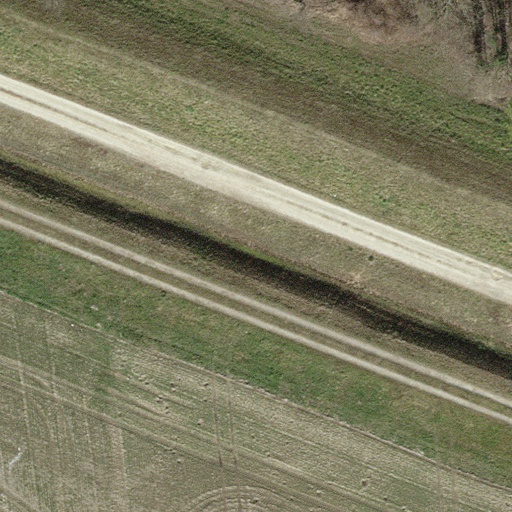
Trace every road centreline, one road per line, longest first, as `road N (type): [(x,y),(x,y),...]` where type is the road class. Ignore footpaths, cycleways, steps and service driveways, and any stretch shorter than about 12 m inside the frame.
road 1 (track): [(0,89),(511,287)]
road 2 (track): [(0,216),(511,413)]
